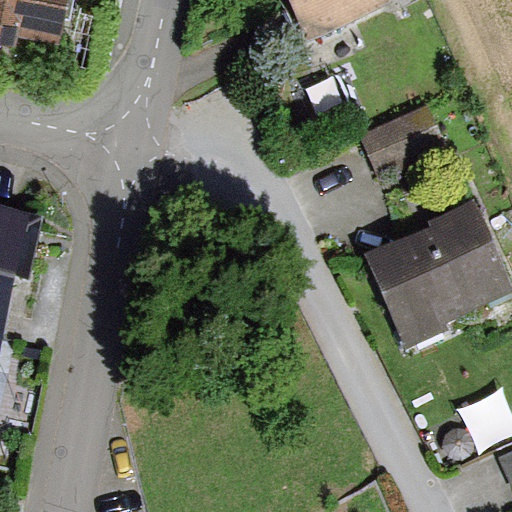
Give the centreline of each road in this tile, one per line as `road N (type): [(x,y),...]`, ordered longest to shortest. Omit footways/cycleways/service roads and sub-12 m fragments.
road 1 (residential): [(136,148),(220,173),(274,221),(372,375),(436,511)]
road 2 (residential): [(136,148),(55,511)]
road 3 (residential): [(168,0),(136,148)]
road 4 (residential): [(0,120),(136,148)]
